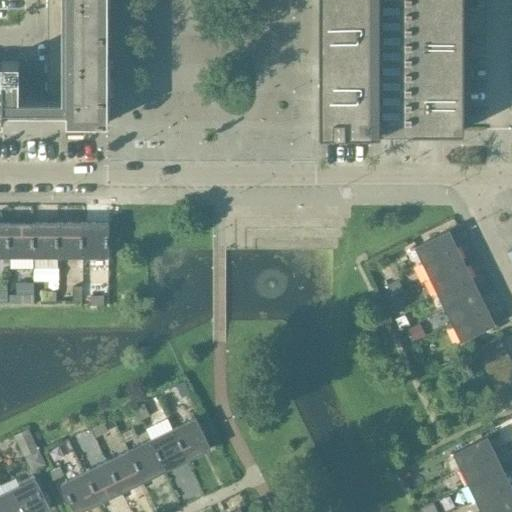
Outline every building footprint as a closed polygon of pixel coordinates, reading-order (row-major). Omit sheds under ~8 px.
[(107,123),(107,0),(47,0),(47,95),(19,95),(19,113),(67,113),(67,123),(107,123)] [(463,131),(463,0),(318,0),(319,131),(463,131)] [(19,95),(19,62),(2,62),(2,63),(0,62),(0,122),(3,123),(3,113),(19,113),(19,95)] [(32,223),(8,223),(8,256),(32,256),(32,223)] [(58,223),(32,223),(32,256),(58,256),(58,223)] [(82,223),(58,223),(58,256),(82,256),(82,223)] [(108,223),(82,223),(82,256),(108,256),(108,223)] [(415,246),(423,262),(456,246),(450,235),(461,229),(459,224),(415,246)] [(456,246),(423,262),(430,278),(463,261),(462,257),(456,246)] [(473,252),(467,255),(471,263),(477,260),(473,252)] [(463,261),(430,278),(438,293),(471,277),(466,266),(471,263),(467,255),(462,257),(463,261)] [(471,277),(438,293),(445,309),(479,292),(481,296),(486,294),(482,286),(477,288),(471,277)] [(488,283),(482,286),(486,294),(492,291),(488,283)] [(81,300),(81,286),(73,286),(73,300),(81,300)] [(16,300),(30,300),(30,291),(17,291),(16,300)] [(56,301),(56,292),(42,292),(42,300),(56,301)] [(479,292),(445,309),(453,324),(486,308),(481,297),(481,296),(479,292)] [(90,305),(103,305),(103,295),(90,295),(90,305)] [(486,308),(453,324),(461,341),(505,319),(503,314),(492,319),(486,308)] [(475,348),(480,359),(504,348),(499,337),(475,348)] [(504,348),(480,359),(486,371),(509,359),(504,348)] [(511,364),(509,359),(486,371),(491,382),(511,371),(511,364)] [(511,371),(491,382),(497,393),(511,385),(511,371)] [(184,381),(175,385),(181,397),(189,393),(184,381)] [(511,385),(497,393),(502,404),(511,399),(511,385)] [(150,416),(144,403),(136,407),(141,420),(150,416)] [(195,418),(172,429),(187,459),(210,448),(195,418)] [(108,431),(104,422),(92,427),(96,436),(108,431)] [(31,468),(44,463),(31,428),(17,433),(31,468)] [(126,442),(138,436),(134,429),(122,434),(126,442)] [(172,429),(150,440),(165,470),(187,459),(172,429)] [(453,452),(461,469),(494,453),(489,441),(500,436),(497,431),(453,452)] [(150,440),(128,451),(142,481),(165,470),(150,440)] [(128,451),(105,462),(120,492),(142,481),(128,451)] [(494,453),(461,469),(469,485),(502,468),(504,472),(509,469),(505,461),(500,464),(494,453)] [(105,462),(83,472),(98,503),(120,492),(105,462)] [(60,467),(48,473),(51,481),(64,475),(60,467)] [(502,468),(469,485),(476,500),(509,484),(504,472),(502,468)] [(83,472),(61,483),(74,511),(79,511),(98,503),(83,472)] [(41,511),(49,508),(33,475),(18,482),(15,478),(1,485),(4,493),(2,494),(10,510),(19,506),(21,511),(41,511)] [(511,488),(509,484),(476,500),(481,511),(490,511),(511,501),(511,488)] [(2,494),(0,494),(0,511),(21,511),(19,506),(10,510),(2,494)] [(511,511),(511,501),(490,511),(511,511)]
